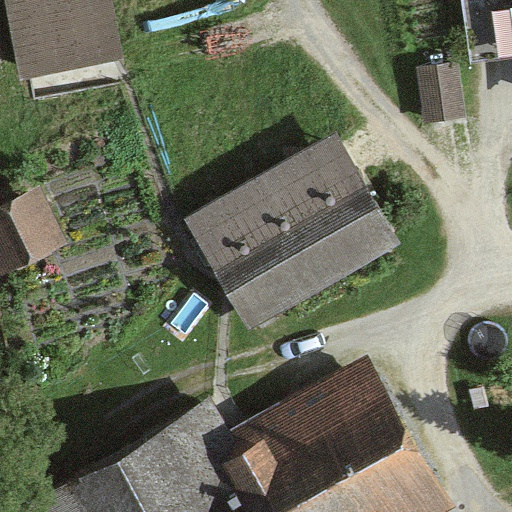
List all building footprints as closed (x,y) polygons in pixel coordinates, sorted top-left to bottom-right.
[(108,0),(9,0),(23,70),(118,52),(108,0)] [(511,0),(501,0),(507,32),(511,31),(511,0)] [(431,111),(475,106),(468,51),(424,56),(431,111)] [(338,140),(197,225),(258,325),(399,240),(338,140)] [(42,188),(0,207),(0,243),(12,269),(67,243),(42,188)] [(212,408),(43,502),(48,511),(453,511),(454,511),(371,364),(231,442),(212,408)]
